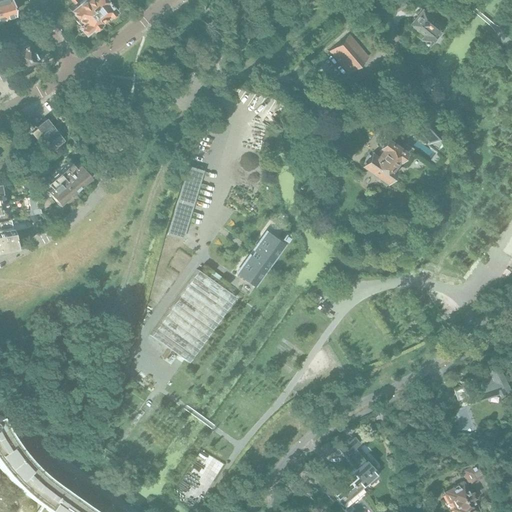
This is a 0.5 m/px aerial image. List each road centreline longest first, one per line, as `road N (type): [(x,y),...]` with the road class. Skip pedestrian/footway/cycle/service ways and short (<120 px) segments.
road 1 (residential): [(0,261),(72,220),(170,96),(263,21),(312,0)]
road 2 (residential): [(251,511),(316,430),(436,363),(511,302)]
